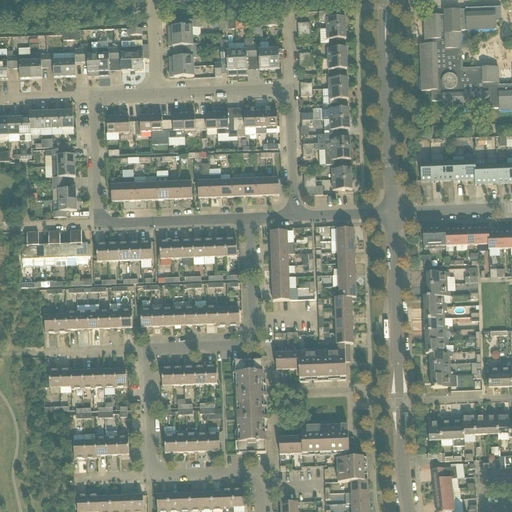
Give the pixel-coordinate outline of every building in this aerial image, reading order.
[(464,61),(464,57),(462,57),(462,54),(458,55),(457,50),(462,50),(461,32),(497,31),(496,22),(502,22),(501,8),(466,9),(466,11),(444,12),(444,17),(424,17),(425,46),(420,46),(422,93),(432,92),(432,102),(442,102),(443,112),(490,110),(499,110),(499,113),(511,112),(511,85),(499,86),(498,68),(482,69),(482,73),(478,73),(478,69),(462,70),(462,61),(464,61)] [(333,13),(328,13),(319,13),(319,22),(326,25),(326,30),(346,29),(346,19),(333,19),(333,13)] [(201,21),(196,21),(184,22),(184,27),(172,28),(168,28),(168,38),(193,37),(192,29),(201,29),(201,21)] [(346,29),(326,30),(320,30),(321,44),(329,44),(329,41),(346,40),(346,29)] [(80,32),(63,33),(63,42),(80,41),(80,32)] [(185,48),(185,53),(197,52),(197,45),(193,45),(193,37),(168,38),(169,48),(185,48)] [(238,77),(248,77),(247,60),(253,60),(253,47),(252,40),(245,40),(245,44),(237,45),(238,77)] [(144,72),(143,61),(143,60),(149,60),(149,46),(143,46),(143,41),(132,42),(133,72),(144,72)] [(228,41),(220,42),(221,64),(222,74),(228,74),(228,77),(238,77),(237,45),(229,45),(228,41)] [(115,50),(115,62),(121,62),(122,73),(133,72),(132,42),(122,43),(122,49),(115,50)] [(259,59),(260,71),(270,71),(269,51),(268,44),(260,44),(261,47),(253,47),(253,60),(259,59)] [(87,63),(88,78),(99,77),(98,56),(93,56),(93,51),(88,51),(88,46),(81,46),(81,51),(81,64),(87,63)] [(20,70),(20,81),(31,80),(31,63),(30,49),(19,49),(19,57),(13,58),(14,70),(20,70)] [(347,60),(347,49),(327,50),(328,60),(347,60)] [(0,81),(8,81),(8,70),(14,70),(13,58),(13,52),(7,52),(7,51),(0,50),(0,81)] [(115,50),(109,50),(98,50),(98,56),(99,77),(110,77),(109,62),(115,62),(115,50)] [(283,50),(269,51),(270,71),(280,71),(279,55),(283,55),(283,50)] [(65,79),(76,78),(76,64),(81,64),(81,51),(75,51),(75,55),(64,56),(65,79)] [(185,58),(173,59),(169,59),(170,69),(194,68),(193,60),(198,60),(197,52),(185,53),(185,58)] [(31,80),(42,80),(42,69),(48,69),(47,56),(41,56),(41,62),(31,63),(31,80)] [(54,69),(54,79),(65,79),(64,56),(47,56),(48,69),(54,69)] [(328,71),(348,70),(347,60),(328,60),(328,71)] [(170,79),(194,78),(194,68),(170,69),(170,79)] [(328,80),(329,91),(348,90),(348,79),(328,80)] [(348,90),(329,91),(322,91),(323,106),(330,106),(329,101),(349,101),(348,90)] [(330,106),(323,106),(323,111),(322,111),(322,121),(330,121),(349,120),(349,109),(339,110),(339,106),(330,106)] [(237,133),(237,138),(245,138),(245,137),(256,136),(255,113),(255,108),(250,109),(250,113),(244,114),(244,119),(239,119),(240,133),(237,133)] [(267,137),(267,135),(266,108),(261,108),(261,113),(255,113),(256,136),(256,137),(267,137)] [(279,129),(278,128),(277,112),(271,113),(271,108),(266,108),(267,135),(279,135),(279,129)] [(201,134),(202,141),(207,141),(207,131),(218,131),(217,110),(212,110),(212,115),(206,115),(206,121),(201,121),(201,134)] [(218,131),(218,136),(229,135),(229,139),(237,138),(237,133),(234,133),(234,120),(228,120),(228,114),(222,114),(222,110),(217,110),(218,131)] [(185,132),(184,111),(179,111),(179,116),(173,116),(173,122),(168,122),(169,140),(185,139),(185,132)] [(189,116),(189,111),(184,111),(185,132),(195,132),(195,134),(201,134),(201,121),(195,121),(195,115),(189,116)] [(63,130),(74,130),(73,112),(62,113),(63,130)] [(156,112),(151,113),(152,133),(152,141),(169,140),(168,122),(162,122),(162,117),(156,117),(156,112)] [(41,131),(52,131),(51,113),(40,114),(41,131)] [(51,113),(52,131),(63,130),(62,113),(51,113)] [(141,134),(152,133),(151,113),(146,113),(146,117),(140,118),(140,123),(135,123),(135,136),(141,136),(141,134)] [(41,131),(40,114),(29,114),(30,119),(30,132),(41,131)] [(107,119),(108,135),(119,134),(118,114),(113,114),(113,119),(107,119)] [(130,137),(135,136),(135,123),(129,124),(129,118),(124,118),(123,114),(118,114),(119,134),(129,134),(130,137)] [(9,137),(20,137),(19,119),(8,120),(9,137)] [(20,143),(31,143),(30,132),(30,119),(19,119),(20,137),(20,143)] [(0,120),(0,143),(9,144),(9,137),(8,120),(0,120)] [(325,136),(345,136),(344,131),(350,131),(349,120),(330,121),(330,126),(324,131),(325,136)] [(345,136),(325,136),(325,141),(326,151),(351,150),(350,140),(345,140),(345,136)] [(278,151),(278,145),(275,145),(274,142),(267,142),(267,146),(267,151),(278,151)] [(351,150),(326,151),(326,166),(334,166),(334,162),(351,161),(351,150)] [(64,151),(46,152),(46,158),(45,158),(46,168),(52,168),(75,167),(75,156),(64,157),(64,151)] [(454,182),(465,182),(464,163),(453,164),(454,182)] [(475,186),(476,186),(475,167),(475,163),(464,163),(465,182),(475,181),(475,186)] [(432,183),(443,182),(442,164),(432,165),(432,183)] [(443,182),(454,182),(453,164),(442,164),(443,182)] [(432,165),(420,165),(421,183),(432,183),(432,165)] [(198,183),(199,200),(210,200),(210,183),(210,177),(209,166),(202,166),(202,181),(205,180),(205,183),(198,183)] [(508,185),(507,166),(497,167),(498,185),(508,185)] [(65,179),(76,179),(75,167),(52,168),(53,185),(65,185),(65,179)] [(487,186),(486,167),(475,167),(476,186),(487,186)] [(498,185),(497,167),(486,167),(487,186),(498,185)] [(352,181),(351,170),(332,171),(333,181),(352,181)] [(170,201),(169,185),(168,185),(168,173),(157,173),(157,178),(157,179),(158,202),(170,201)] [(210,183),(210,200),(222,199),(221,182),(221,176),(210,177),(210,183)] [(147,202),(158,202),(157,179),(157,178),(146,179),(147,202)] [(123,186),(123,203),(135,203),(134,179),(123,180),(123,186)] [(146,179),(134,179),(135,203),(147,202),(146,179)] [(279,197),(279,180),(267,181),(268,197),(279,197)] [(256,198),(256,181),(244,182),(245,198),(256,198)] [(268,197),(267,181),(256,181),(256,198),(268,197)] [(333,181),(333,192),(352,191),(352,181),(333,181)] [(222,199),(233,199),(233,182),(221,182),(222,199)] [(245,198),(244,182),(233,182),(233,199),(245,198)] [(305,198),(323,197),(323,188),(316,188),(316,182),(304,183),(305,198)] [(181,201),(180,184),(169,185),(170,201),(181,201)] [(181,201),(193,200),(192,184),(180,184),(181,201)] [(77,201),(76,190),(65,191),(65,185),(53,185),(53,191),(54,202),(59,202),(77,201)] [(123,186),(111,187),(112,204),(123,203),(123,186)] [(54,213),(54,219),(67,219),(66,213),(77,212),(77,201),(59,202),(59,213),(54,213)] [(441,248),(446,248),(445,229),(438,230),(421,230),(421,227),(420,227),(421,239),(423,239),(423,241),(424,248),(431,248),(441,248)] [(456,229),(456,247),(457,253),(467,253),(467,247),(466,228),(456,229)] [(478,247),(477,228),(466,228),(467,247),(478,247)] [(489,246),(489,248),(489,251),(488,228),(477,228),(478,247),(489,246)] [(489,228),(488,228),(489,251),(500,251),(499,232),(489,232),(489,228)] [(445,229),(446,248),(451,247),(456,247),(456,229),(445,229)] [(338,231),(337,231),(337,243),(354,243),(354,230),(338,231)] [(510,232),(499,232),(500,251),(511,250),(510,232)] [(71,233),(70,233),(71,246),(66,246),(67,272),(71,271),(71,267),(77,267),(76,242),(76,233),(71,233)] [(294,244),(294,233),(271,234),(271,245),(294,244)] [(226,258),(237,258),(236,240),(225,241),(226,258)] [(88,262),(88,245),(82,246),(82,241),(82,242),(76,242),(77,267),(88,266),(88,263),(88,262)] [(204,259),(215,259),(214,241),(203,242),(204,259)] [(215,259),(226,258),(225,241),(214,241),(215,259)] [(55,243),(50,243),(50,242),(49,242),(49,247),(44,247),(45,272),(50,272),(49,268),(56,267),(55,243)] [(60,242),(60,243),(55,243),(56,267),(62,267),(62,272),(67,272),(66,246),(61,247),(61,242),(60,242)] [(171,260),(182,260),(181,242),(171,243),(171,260)] [(182,260),(193,259),(192,242),(181,242),(182,260)] [(193,259),(204,259),(203,242),(192,242),(193,259)] [(22,248),(22,252),(23,269),(28,269),(34,268),(33,244),(28,244),(28,243),(27,243),(28,248),(22,248)] [(38,243),(38,244),(33,244),(34,268),(40,268),(40,273),(45,272),(44,247),(39,247),(39,243),(38,243)] [(171,243),(160,243),(160,261),(171,260),(171,243)] [(354,243),(337,243),(338,255),(355,255),(354,243)] [(119,262),(130,262),(129,244),(118,245),(119,262)] [(130,262),(141,261),(140,244),(129,244),(130,262)] [(152,261),(151,244),(140,244),(141,261),(152,261)] [(295,244),(294,244),(271,245),(272,257),(288,256),(295,256),(295,244)] [(107,245),(97,246),(97,263),(108,263),(107,245)] [(108,263),(119,262),(118,245),(107,245),(108,263)] [(355,255),(338,255),(338,266),(355,265),(355,255)] [(479,267),(479,262),(478,255),(470,255),(470,263),(471,263),(472,267),(479,267)] [(289,268),(288,256),(272,257),(272,268),(289,268)] [(338,266),(339,277),(356,277),(355,265),(338,266)] [(289,279),(289,268),(272,268),(272,280),(289,279)] [(187,279),(183,279),(183,284),(194,283),(194,278),(194,273),(187,274),(187,279)] [(427,287),(447,286),(447,279),(449,278),(449,274),(429,275),(426,275),(427,287)] [(339,289),(356,288),(356,277),(339,277),(333,278),(333,289),(339,289)] [(295,279),(289,279),(272,280),(273,291),(290,291),(296,290),(295,279)] [(444,297),(444,298),(450,298),(450,293),(447,293),(447,286),(427,287),(427,297),(430,297),(430,298),(444,297)] [(339,289),(339,299),(356,299),(356,288),(339,289)] [(273,303),(290,302),(290,291),(273,291),(273,303)] [(424,309),(446,309),(446,304),(444,304),(444,298),(444,297),(430,298),(430,297),(427,297),(424,298),(424,309)] [(335,299),(335,313),(352,312),(352,303),(356,303),(356,299),(339,299),(335,299)] [(206,309),(206,326),(217,326),(217,311),(217,308),(206,309)] [(195,309),(184,310),(185,327),(195,327),(195,309)] [(206,309),(195,309),(195,327),(206,326),(206,309)] [(424,321),(444,320),(444,313),(447,313),(446,309),(424,309),(424,321)] [(162,310),(152,311),(152,328),(163,328),(162,310)] [(173,310),(162,310),(163,328),(174,328),(173,310)] [(184,310),(173,310),(174,328),(185,327),(184,310)] [(217,328),(229,328),(228,310),(217,311),(217,326),(217,328)] [(240,327),(239,310),(228,310),(229,328),(240,327)] [(141,311),(141,329),(152,328),(152,311),(141,311)] [(111,312),(100,313),(100,330),(111,330),(111,312)] [(121,312),(111,312),(111,330),(122,330),(121,312)] [(122,330),(133,329),(132,312),(121,312),(122,330)] [(335,313),(336,324),(353,323),(352,312),(335,313)] [(89,313),(78,314),(79,331),(90,331),(89,313)] [(100,313),(89,313),(90,331),(100,330),(100,313)] [(68,332),(79,331),(78,314),(66,314),(66,317),(67,317),(68,332)] [(45,318),(45,335),(57,335),(56,317),(45,318)] [(56,317),(57,335),(68,334),(68,332),(67,317),(66,317),(56,317)] [(445,331),(445,332),(447,332),(447,327),(445,327),(444,320),(424,321),(425,332),(445,331)] [(336,324),(336,335),(353,334),(353,323),(336,324)] [(425,344),(448,343),(448,339),(445,339),(445,332),(445,331),(425,332),(425,344)] [(336,346),(337,346),(350,346),(353,346),(353,334),(336,335),(336,346)] [(448,347),(448,343),(425,344),(426,356),(430,355),(432,355),(446,354),(446,347),(448,347)] [(332,383),(332,379),(337,379),(337,382),(346,382),(346,364),(350,364),(350,346),(337,346),(338,352),(322,353),(323,383),(332,383)] [(322,353),(298,354),(299,379),(300,384),(309,384),(309,380),(314,380),(314,383),(323,383),(322,353)] [(430,366),(450,366),(450,358),(453,358),(453,353),(446,354),(432,355),(430,355),(430,366)] [(289,354),(276,355),(277,372),(289,371),(289,354)] [(298,354),(289,354),(289,371),(296,371),(296,379),(299,379),(298,354)] [(266,385),(264,385),(263,362),(252,362),(252,358),(244,358),(244,363),(236,363),(233,363),(233,364),(236,364),(237,387),(264,386),(266,385)] [(450,373),(450,366),(430,366),(430,378),(453,377),(453,373),(450,373)] [(511,368),(511,369),(505,369),(504,367),(496,367),(496,370),(488,370),(489,390),(511,389),(511,368)] [(185,386),(195,386),(195,368),(184,369),(185,386)] [(195,368),(195,386),(206,386),(205,368),(195,368)] [(217,368),(205,368),(206,386),(218,385),(217,368)] [(162,370),(163,387),(174,387),(173,369),(162,370)] [(173,369),(174,387),(185,386),(184,369),(173,369)] [(61,371),(49,372),(50,389),(61,389),(61,371)] [(72,371),(61,371),(61,389),(71,388),(73,388),(72,373),(72,371)] [(116,389),(127,389),(126,371),(115,372),(116,389)] [(94,373),(94,390),(105,390),(104,372),(94,373)] [(104,372),(105,390),(116,389),(115,372),(104,372)] [(83,390),(83,373),(72,373),(73,388),(71,388),(71,391),(83,390)] [(83,373),(83,390),(94,390),(94,373),(83,373)] [(453,381),(453,377),(430,378),(431,390),(451,389),(451,381),(453,381)] [(264,397),(267,397),(267,396),(264,396),(264,386),(237,387),(237,410),(264,409),(264,408),(267,408),(264,408),(264,397)] [(268,420),(268,419),(265,419),(264,409),(237,410),(238,432),(265,432),(265,431),(268,431),(265,431),(265,420),(268,420)] [(215,421),(223,421),(223,410),(215,411),(215,416),(215,421)] [(497,436),(509,435),(509,419),(509,413),(504,413),(504,416),(496,416),(497,436)] [(474,436),(474,417),(468,417),(468,414),(462,415),(463,421),(463,437),(464,437),(474,436)] [(486,436),(485,414),(481,414),(481,416),(474,417),(474,436),(486,436)] [(491,416),(491,414),(485,414),(486,436),(497,436),(496,416),(491,416)] [(453,441),(452,419),(447,419),(447,422),(440,422),(441,442),(453,441)] [(456,419),(452,419),(453,441),(465,441),(464,437),(463,437),(463,421),(457,421),(456,419)] [(434,420),(428,420),(429,429),(429,440),(429,442),(441,442),(440,422),(434,422),(434,420)] [(326,454),(340,454),(349,453),(349,439),(348,427),(325,428),(326,454)] [(302,429),(302,430),(302,455),(326,454),(325,428),(302,429)] [(175,430),(164,430),(165,455),(176,454),(176,437),(175,437),(175,430)] [(187,436),(186,436),(187,454),(198,453),(197,436),(197,430),(186,431),(187,436)] [(292,439),(292,456),(302,455),(302,430),(298,431),(299,439),(292,439)] [(237,455),(248,455),(248,459),(255,459),(255,455),(266,454),(265,432),(238,432),(239,455),(237,455)] [(208,435),(197,436),(198,453),(209,453),(208,435)] [(219,435),(208,435),(209,453),(220,452),(219,435)] [(187,454),(186,436),(176,437),(176,454),(187,454)] [(107,439),(95,440),(95,442),(97,442),(97,457),(108,457),(107,439)] [(118,439),(107,439),(108,457),(119,456),(118,439)] [(129,456),(129,439),(118,439),(119,456),(129,456)] [(279,439),(280,456),(292,456),(292,439),(279,439)] [(340,460),(354,459),(353,439),(349,439),(349,453),(340,454),(340,460)] [(85,443),(86,460),(97,460),(97,457),(97,442),(95,442),(85,443)] [(74,443),(75,461),(86,460),(85,443),(74,443)] [(364,473),(364,468),(367,468),(367,459),(354,459),(340,460),(337,460),(338,484),(351,483),(351,511),(368,511),(367,473),(364,473)] [(432,471),(433,482),(457,480),(465,479),(463,466),(451,466),(451,469),(432,471)] [(433,482),(434,493),(458,490),(457,480),(433,482)] [(458,490),(434,493),(436,504),(454,502),(459,501),(458,490)] [(223,511),(224,511),(223,511),(233,511),(234,509),(233,491),(222,492),(222,494),(223,511)] [(234,509),(245,508),(244,491),(233,491),(234,509)] [(211,511),(214,511),(223,511),(222,494),(211,495),(211,511)] [(190,511),(200,511),(200,495),(189,496),(190,511)] [(200,511),(211,511),(211,495),(200,495),(200,511)] [(100,496),(89,497),(89,511),(100,511),(100,499),(100,496)] [(168,511),(168,496),(157,497),(157,511),(168,511)] [(168,511),(179,511),(179,496),(168,496),(168,511)] [(179,511),(190,511),(189,496),(179,496),(179,511)] [(89,511),(89,497),(77,497),(77,511),(89,511)] [(143,511),(143,497),(132,498),(133,511),(143,511)] [(111,511),(122,511),(122,498),(111,499),(111,511)] [(122,511),(133,511),(132,498),(122,498),(122,511)] [(111,511),(111,499),(100,499),(100,511),(111,511)] [(436,511),(455,511),(454,502),(436,504),(436,511)]
